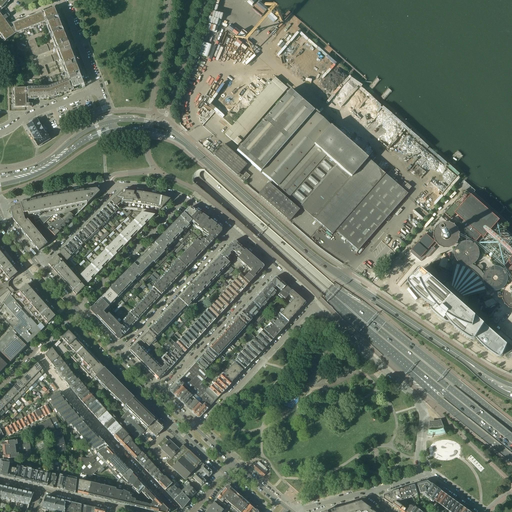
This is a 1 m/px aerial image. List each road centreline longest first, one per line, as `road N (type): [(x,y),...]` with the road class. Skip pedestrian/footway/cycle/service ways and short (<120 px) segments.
road 1 (trunk): [(92,0),(121,86),(166,150),(411,366)]
road 2 (trunk): [(330,286),(197,171),(146,113),(115,53),(101,0)]
road 3 (secondary): [(182,140),(322,264),(457,355)]
road 4 (trunk): [(511,438),(330,286)]
road 5 (trunk): [(511,427),(330,286)]
road 6 (tertiary): [(67,317),(226,472)]
road 7 (residential): [(312,304),(415,396),(423,416),(419,475)]
road 8 (residential): [(33,352),(177,511)]
road 9 (residential): [(312,304),(196,429)]
road 10 (residential): [(158,393),(273,269)]
road 11 (residential): [(232,233),(118,352)]
road 12 (residential): [(76,309),(183,198)]
road 13 (trunk): [(411,366),(434,396),(511,460)]
road 14 (unclassified): [(162,125),(205,0)]
road 15 (trunk): [(411,366),(511,448)]
